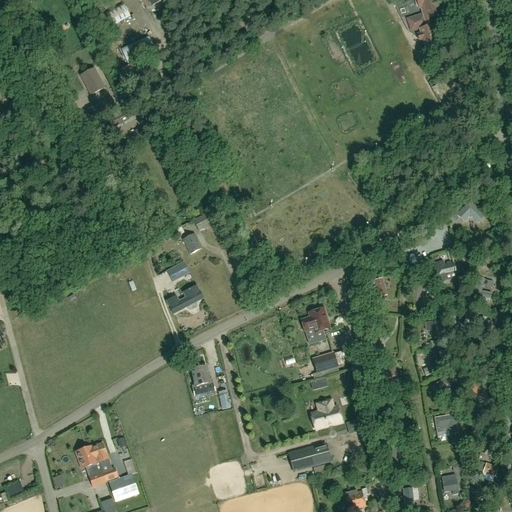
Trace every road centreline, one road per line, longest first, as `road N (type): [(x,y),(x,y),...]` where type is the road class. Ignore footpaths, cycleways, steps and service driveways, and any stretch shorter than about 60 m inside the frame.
road 1 (unclassified): [(35,440),(170,355),(334,273)]
road 2 (unclassified): [(385,511),(334,273)]
road 3 (unclassified): [(334,273),(383,241),(504,120)]
road 4 (track): [(28,0),(85,125)]
road 5 (unclassified): [(504,120),(491,0)]
